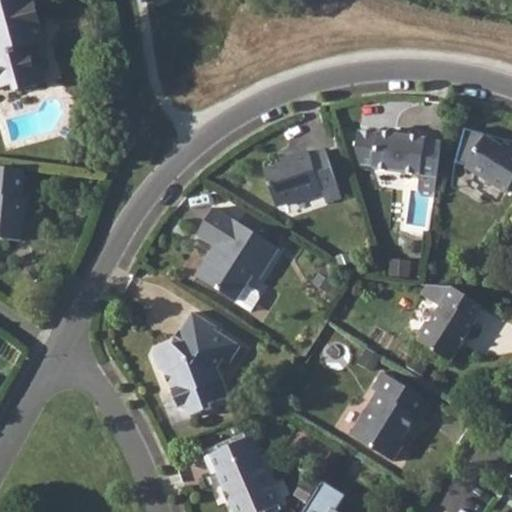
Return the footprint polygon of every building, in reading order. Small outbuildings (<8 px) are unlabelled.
[(30,0),(0,0),(0,52),(40,35),(30,0)] [(0,88),(12,85),(14,92),(36,86),(28,48),(43,44),(40,35),(0,52),(0,88)] [(377,131),(357,128),(355,146),(362,164),(372,165),(373,167),(420,173),(418,189),(422,197),(428,197),(434,191),(435,177),(440,140),(424,139),(424,135),(407,132),(392,130),(377,129),(377,131)] [(509,188),(511,189),(511,149),(511,151),(487,135),(467,166),(506,192),(509,188)] [(294,160),(266,169),(277,206),(322,192),(324,198),(339,194),(326,151),(311,156),(307,157),(306,153),(293,156),(294,160)] [(22,170),(0,167),(0,239),(20,242),(24,198),(20,199),(22,170)] [(211,208),(194,235),(213,247),(195,276),(236,301),(248,309),(257,295),(256,290),(246,285),(251,276),(258,281),(278,249),(211,208)] [(462,293),(453,287),(430,286),(424,295),(441,306),(432,321),(426,322),(417,335),(418,342),(450,361),(476,320),(473,319),(481,305),(462,293)] [(203,345),(186,334),(177,347),(171,344),(155,350),(152,355),(160,370),(163,369),(171,387),(182,397),(192,419),(213,410),(211,404),(230,397),(218,367),(224,359),(230,364),(242,345),(215,328),(203,345)] [(375,390),(349,432),(392,458),(401,444),(400,437),(406,428),(408,428),(426,399),(380,371),(370,387),(375,390)] [(248,436),(202,455),(209,471),(214,469),(233,511),(253,511),(276,502),(248,436)]
